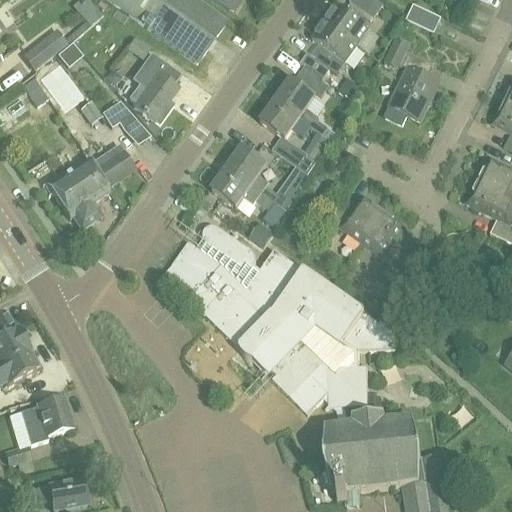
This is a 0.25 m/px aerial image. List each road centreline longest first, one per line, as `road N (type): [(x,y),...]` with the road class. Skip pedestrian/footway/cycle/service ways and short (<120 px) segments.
road 1 (residential): [(60,311),(88,292),(295,0)]
road 2 (tertiary): [(147,511),(119,428),(60,311)]
road 3 (residential): [(427,178),(511,6)]
road 4 (residential): [(427,178),(382,155),(371,173),(417,200)]
